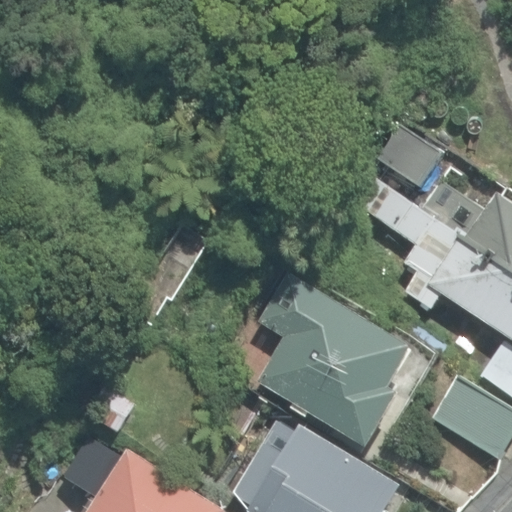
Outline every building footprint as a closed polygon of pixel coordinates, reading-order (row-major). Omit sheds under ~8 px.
[(383,158),(423,183),(443,152),(403,127),(383,158)] [(420,208),(511,268),(511,201),(500,193),(489,210),(459,191),(470,174),(450,161),(420,208)] [(511,337),(511,268),(420,208),(376,179),(361,205),(419,245),(408,263),(433,280),(430,284),(511,337)] [(259,382),(370,448),(403,392),(394,387),(417,347),(293,274),(264,322),(268,324),(262,334),(281,345),(259,382)] [(499,389),(511,399),(511,349),(506,344),(482,376),(499,389)] [(444,412),(507,454),(511,447),(511,411),(465,381),(444,412)] [(93,412),(122,428),(135,405),(106,388),(93,412)] [(392,511),(410,483),(307,421),(302,429),(284,418),(237,497),(260,511),(392,511)] [(93,511),(232,511),(132,450),(93,511)]
